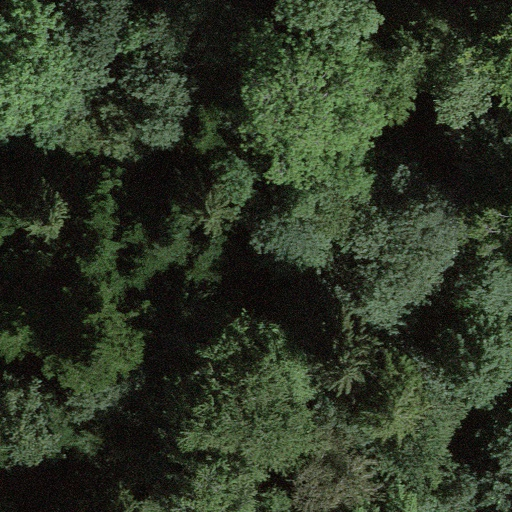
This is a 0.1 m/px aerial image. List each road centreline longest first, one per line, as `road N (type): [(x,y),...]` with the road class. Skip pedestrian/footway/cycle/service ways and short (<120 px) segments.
road 1 (track): [(0,140),(150,136),(511,44)]
road 2 (track): [(511,358),(305,511)]
